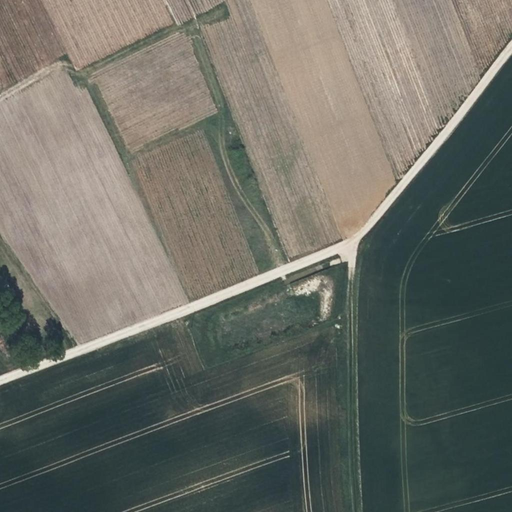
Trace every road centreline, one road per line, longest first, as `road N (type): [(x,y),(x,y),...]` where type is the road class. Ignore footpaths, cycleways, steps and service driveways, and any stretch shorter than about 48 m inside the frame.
road 1 (track): [(0,96),(55,67),(79,73),(190,26),(221,103),(225,160),(284,270)]
road 2 (track): [(0,380),(350,245)]
road 3 (track): [(356,511),(350,245)]
road 4 (track): [(350,245),(511,46)]
road 5 (track): [(80,350),(0,242)]
